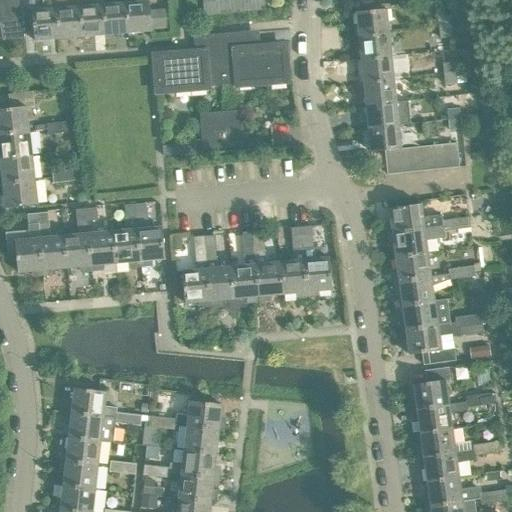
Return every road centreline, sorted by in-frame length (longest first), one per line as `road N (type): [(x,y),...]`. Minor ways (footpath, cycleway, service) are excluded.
road 1 (residential): [(312,0),(316,109),(356,219),(393,511)]
road 2 (residential): [(17,511),(24,390),(0,302)]
